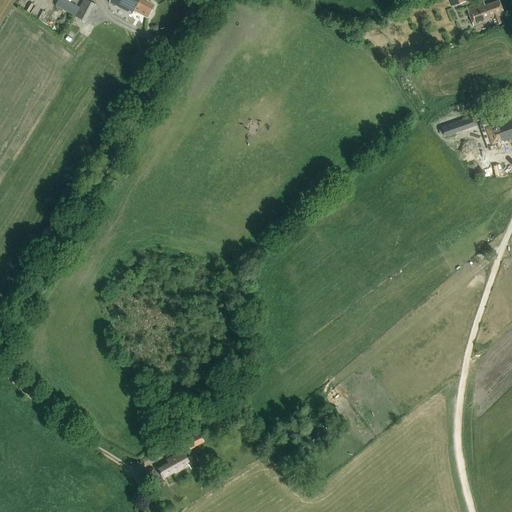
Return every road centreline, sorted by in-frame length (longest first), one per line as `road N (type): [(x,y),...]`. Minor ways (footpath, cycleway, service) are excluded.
road 1 (unclassified): [(0,339),(174,49),(192,0)]
road 2 (track): [(473,511),(459,397),(465,353),(503,247)]
road 3 (track): [(503,247),(325,398)]
road 4 (track): [(0,366),(127,463),(154,511)]
